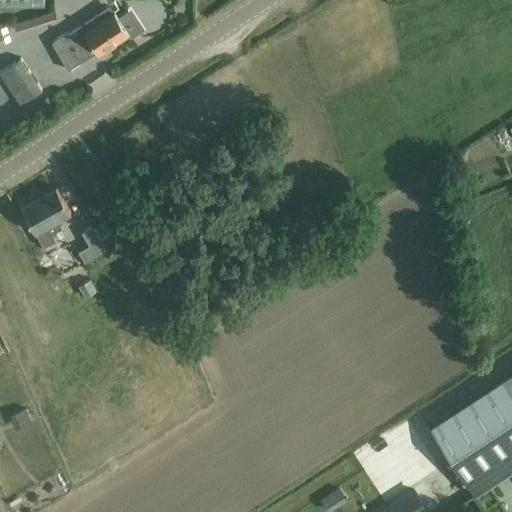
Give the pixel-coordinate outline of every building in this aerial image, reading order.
[(53,42),(68,69),(97,50),(98,53),(129,33),(110,5),(53,42)] [(0,71),(0,73),(21,104),(42,90),(21,58),(0,71)] [(21,206),(31,224),(44,247),(56,240),(52,233),(62,228),(57,220),(71,212),(56,186),(21,206)] [(82,232),(89,245),(78,251),(85,262),(108,249),(94,225),(82,232)] [(51,267),(58,282),(72,274),(65,260),(51,267)] [(511,372),(430,427),(470,487),(511,459),(511,372)] [(16,439),(29,436),(26,423),(12,426),(16,439)] [(424,511),(428,510),(415,490),(380,511),(424,511)] [(334,498),(319,507),(322,511),(337,511),(341,510),(334,498)] [(511,511),(511,502),(498,510),(499,511),(511,511)]
